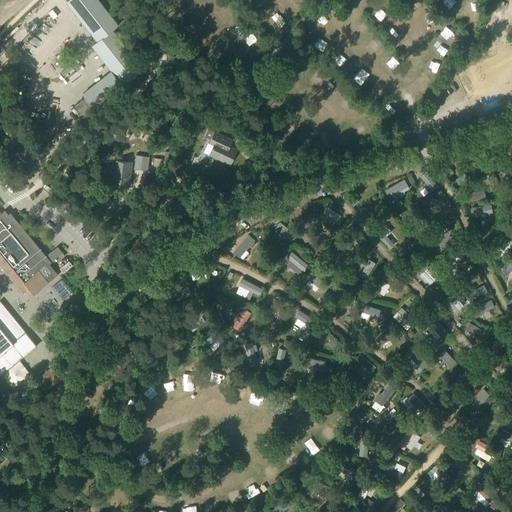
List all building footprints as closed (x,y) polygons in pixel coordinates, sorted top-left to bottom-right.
[(123,85),(143,69),(112,30),(92,46),(123,85)] [(80,113),(88,106),(82,98),(74,105),(80,113)] [(230,144),(233,139),(214,130),(208,142),(213,144),(208,154),(230,164),(238,148),(230,144)] [(491,152),(488,158),(506,168),(510,162),(491,152)] [(135,155),(134,169),(140,169),(142,155),(135,155)] [(154,158),(153,166),(163,167),(164,159),(154,158)] [(133,161),(115,159),(112,184),(130,186),(133,161)] [(425,171),(420,176),(432,190),(437,186),(425,171)] [(465,173),(452,181),(455,186),(468,178),(465,173)] [(404,179),(384,190),(388,196),(402,188),(408,185),(404,179)] [(484,189),(463,194),(465,201),(485,196),(484,189)] [(431,198),(428,204),(440,210),(446,212),(448,213),(451,206),(431,198)] [(491,204),(470,207),(471,215),(492,212),(491,204)] [(327,206),(323,212),(337,222),(341,216),(327,206)] [(2,214),(0,214),(0,258),(7,267),(4,270),(23,293),(33,286),(38,291),(56,276),(58,275),(53,268),(52,269),(49,265),(52,263),(11,213),(8,215),(5,211),(2,214)] [(314,215),(309,220),(313,223),(317,218),(314,215)] [(279,221),(275,227),(285,235),(288,238),(291,240),(296,235),(279,221)] [(423,222),(416,223),(418,242),(425,241),(423,222)] [(444,226),(436,244),(443,247),(451,229),(444,226)] [(379,228),(375,232),(389,249),(394,245),(379,228)] [(248,234),(232,251),(239,257),(254,240),(248,234)] [(350,234),(336,248),(341,253),(355,240),(350,234)] [(511,242),(510,240),(492,253),(496,259),(511,247),(511,242)] [(465,256),(469,252),(466,248),(461,252),(465,256)] [(291,252),(287,257),(304,271),(309,266),(291,252)] [(460,252),(445,265),(448,269),(458,261),(463,257),(464,256),(460,252)] [(511,257),(510,257),(499,274),(505,278),(511,267),(511,257)] [(369,260),(360,275),(366,279),(375,263),(369,260)] [(426,262),(421,267),(437,284),(442,279),(426,262)] [(207,264),(188,268),(190,274),(209,271),(207,264)] [(312,273),(308,279),(318,287),(322,290),(323,291),(328,285),(312,273)] [(380,275),(369,294),(375,297),(386,278),(380,275)] [(242,279),(239,286),(259,296),(263,289),(242,279)] [(169,281),(152,290),(155,296),(172,287),(169,281)] [(483,285),(468,293),(472,301),(487,292),(483,285)] [(335,290),(332,297),(353,303),(356,296),(335,290)] [(452,293),(448,297),(455,305),(458,309),(458,310),(463,306),(452,293)] [(491,299),(472,308),(475,315),(494,306),(491,299)] [(0,375),(37,345),(1,301),(0,301),(0,375)] [(362,304),(360,311),(379,318),(382,311),(362,304)] [(200,306),(182,319),(187,325),(205,312),(200,306)] [(244,309),(234,326),(240,330),(250,313),(244,309)] [(274,326),(273,330),(279,332),(287,311),(280,309),(275,323),(274,326)] [(298,311),(294,316),(312,327),(315,322),(298,311)] [(397,312),(392,317),(406,330),(411,324),(397,312)] [(434,318),(428,323),(438,333),(440,336),(442,338),(448,333),(434,318)] [(469,322),(465,329),(478,336),(482,338),(486,340),(489,333),(469,322)] [(383,324),(377,327),(380,332),(386,329),(383,324)] [(324,327),(319,332),(334,348),(339,343),(324,327)] [(393,329),(376,339),(380,345),(397,336),(393,329)] [(215,331),(204,342),(210,348),(220,337),(215,331)] [(511,339),(493,348),(497,356),(511,347),(511,339)] [(252,343),(245,345),(250,367),(257,365),(252,343)] [(442,347),(436,353),(451,369),(457,363),(442,347)] [(279,348),(275,370),(280,371),(285,349),(279,348)] [(412,348),(407,353),(423,370),(428,364),(412,348)] [(359,354),(354,360),(365,369),(368,371),(370,373),(375,367),(359,354)] [(304,357),(303,364),(324,369),(326,362),(304,357)] [(511,360),(501,377),(507,381),(511,372),(511,360)] [(53,388),(66,377),(55,364),(42,375),(53,388)] [(381,394),(375,401),(382,406),(395,388),(388,383),(381,394)] [(355,389),(344,406),(350,411),(362,394),(355,389)] [(463,389),(451,406),(457,410),(469,392),(463,389)] [(483,389),(472,404),(478,409),(489,394),(483,389)] [(413,394),(408,399),(422,412),(427,407),(413,394)] [(362,410),(369,416),(372,412),(365,407),(362,410)] [(396,415),(387,425),(394,432),(404,422),(396,415)] [(409,428),(397,445),(404,449),(416,432),(409,428)] [(503,431),(500,437),(511,441),(511,433),(504,430),(503,430),(503,431)] [(361,436),(359,456),(366,457),(369,437),(361,436)] [(479,440),(475,447),(493,457),(497,450),(479,440)] [(339,462),(336,469),(354,477),(357,470),(339,462)] [(438,463),(432,468),(445,483),(450,479),(438,463)] [(386,465),(383,472),(399,479),(403,473),(394,469),(389,466),(386,465)] [(368,478),(358,495),(364,499),(374,482),(368,478)] [(315,481),(312,489),(332,497),(335,490),(315,481)] [(482,484),(476,490),(490,503),(496,498),(482,484)] [(459,486),(443,501),(449,507),(464,492),(459,486)] [(417,488),(415,490),(421,497),(424,495),(417,488)] [(287,500),(266,511),(282,511),(291,507),(287,500)] [(400,500),(397,504),(401,508),(405,504),(400,500)]
